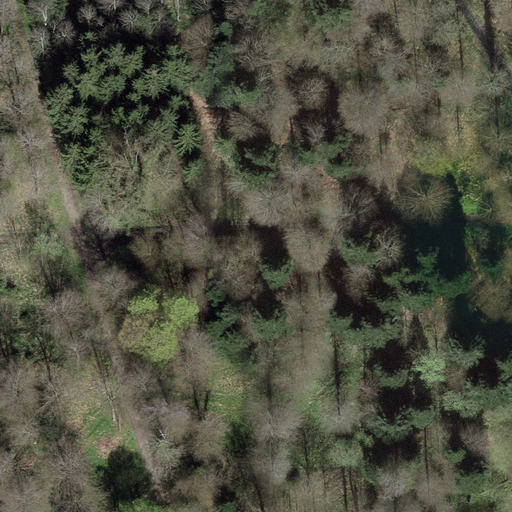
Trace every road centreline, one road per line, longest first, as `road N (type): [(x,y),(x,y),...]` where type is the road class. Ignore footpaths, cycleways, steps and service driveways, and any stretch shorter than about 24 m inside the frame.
road 1 (track): [(511,220),(77,239)]
road 2 (track): [(77,239),(164,511)]
road 3 (track): [(77,239),(4,0)]
